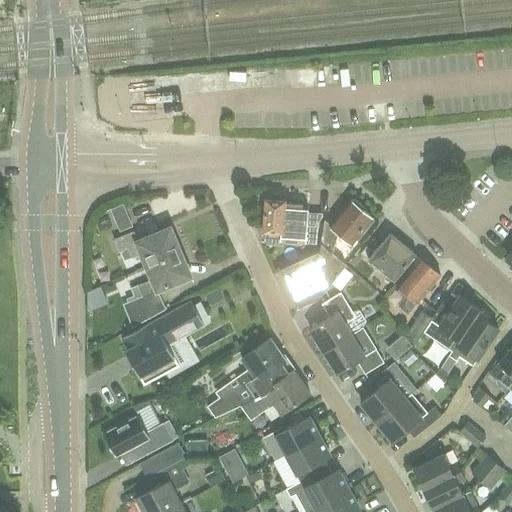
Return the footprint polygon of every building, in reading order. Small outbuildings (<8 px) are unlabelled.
[(297,242),(313,244),(316,244),(317,233),(314,233),(306,233),(308,204),(286,203),(286,199),(282,198),(282,196),(280,196),(279,194),(275,194),(270,196),(270,198),(266,197),(265,231),(282,232),(282,238),(286,242),(297,242)] [(354,200),(353,199),(331,225),(352,243),(374,218),(364,209),(365,206),(356,199),(354,200)] [(115,219),(127,214),(122,203),(110,208),(115,219)] [(322,251),(287,266),(282,268),(282,269),(299,307),(319,298),(347,264),(333,252),(339,232),(331,225),(325,220),(321,243),(322,243),(322,251)] [(147,265),(181,251),(182,248),(179,241),(177,240),(171,226),(138,240),(134,230),(114,238),(120,251),(129,247),(133,256),(142,252),(147,265)] [(382,270),(403,243),(390,233),(370,260),(382,270)] [(394,280),(416,254),(413,252),(406,246),(403,243),(382,270),(394,280)] [(361,254),(365,258),(371,251),(366,247),(361,254)] [(123,304),(132,323),(133,327),(162,310),(167,308),(159,289),(191,275),(187,264),(188,262),(184,254),(182,254),(181,251),(147,265),(151,275),(153,279),(131,288),(134,295),(126,298),(128,302),(123,304)] [(430,263),(422,256),(421,258),(420,257),(398,285),(409,295),(400,306),(409,314),(441,275),(429,265),(430,263)] [(353,310),(341,290),(322,302),(331,316),(311,328),(324,349),(350,333),(362,325),(361,325),(365,319),(359,309),(353,310)] [(481,310),(460,296),(453,306),(444,300),(432,318),(423,331),(452,351),(481,310)] [(179,365),(168,347),(169,346),(164,337),(179,329),(179,330),(201,318),(194,306),(194,305),(191,300),(123,338),(129,348),(125,350),(130,359),(144,385),(167,373),(166,372),(179,365)] [(473,366),(499,329),(478,315),(481,311),(481,310),(452,351),(449,356),(457,361),(460,356),(473,366)] [(423,331),(432,318),(422,311),(406,335),(414,344),(423,331)] [(358,344),(350,333),(324,349),(339,371),(357,360),(366,373),(385,360),(370,336),(358,344)] [(394,341),(404,352),(412,345),(403,334),(394,341)] [(270,337),(242,357),(250,369),(239,376),(255,399),(266,394),(276,386),(274,383),(289,372),(283,363),(287,360),(270,337)] [(510,388),(511,385),(511,347),(491,372),(499,379),(510,388)] [(408,366),(417,359),(409,349),(407,351),(400,357),(408,366)] [(377,422),(405,398),(391,381),(396,376),(389,367),(369,383),(376,391),(361,403),(377,422)] [(444,382),(450,376),(441,368),(435,374),(444,382)] [(311,394),(293,369),(289,372),(274,383),(276,386),(266,394),(255,399),(240,406),(251,420),(275,403),(283,414),(311,394)] [(482,406),(490,397),(481,389),(473,398),(482,406)] [(415,438),(442,415),(435,407),(428,413),(412,393),(405,398),(377,422),(393,442),(408,429),(415,438)] [(215,418),(236,408),(226,394),(207,407),(215,417),(215,418)] [(307,422),(300,408),(282,418),(285,424),(263,436),(275,459),(287,452),(322,434),(314,419),(307,422)] [(103,434),(116,458),(140,445),(146,455),(174,440),(164,422),(147,432),(138,415),(103,434)] [(480,445),(488,435),(469,420),(461,429),(480,445)] [(301,479),(330,464),(323,452),(330,449),(322,434),(287,452),(301,479)] [(190,458),(209,457),(208,441),(190,442),(190,458)] [(140,464),(147,478),(186,457),(179,443),(140,464)] [(219,457),(226,470),(242,461),(235,449),(219,457)] [(451,466),(444,452),(414,466),(424,488),(462,470),(458,462),(451,466)] [(482,479),(498,461),(489,453),(474,471),(482,479)] [(186,457),(147,478),(153,489),(137,498),(144,511),(163,511),(182,502),(176,492),(188,486),(189,480),(184,469),(190,465),(186,457)] [(492,487),(507,469),(498,461),(482,479),(492,487)] [(316,506),(351,487),(343,472),(336,475),(330,464),(301,479),(302,481),(286,490),(290,497),(296,494),(305,511),(316,506)] [(434,509),(465,494),(460,483),(467,479),(462,470),(424,488),(434,509)] [(511,481),(501,494),(511,503),(511,481)] [(304,511),(356,511),(352,505),(359,502),(351,487),(316,506),(305,511),(304,511)] [(471,507),(465,494),(434,509),(435,511),(480,511),(482,511),(479,503),(471,507)] [(187,511),(182,502),(163,511),(187,511)]
